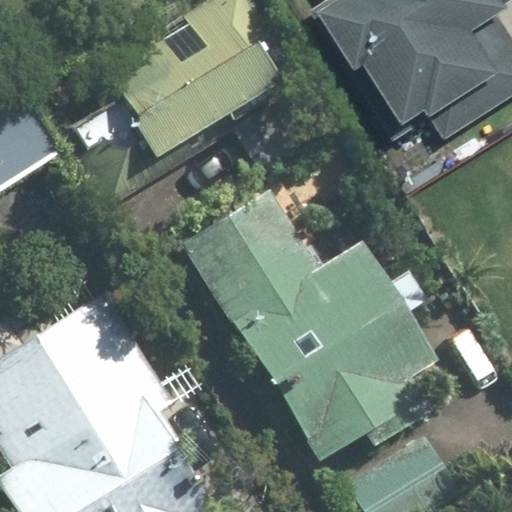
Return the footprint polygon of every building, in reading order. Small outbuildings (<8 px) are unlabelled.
[(256,0),(204,0),(81,75),(150,189),(311,91),(256,0)] [(322,0),(412,137),(511,72),(511,14),(503,1),(504,0),(322,0)] [(0,2),(0,196),(89,140),(0,2)] [(278,184),(194,233),(333,469),(466,391),(376,239),(327,268),(278,184)] [(236,511),(106,289),(0,350),(0,459),(30,511),(236,511)]
